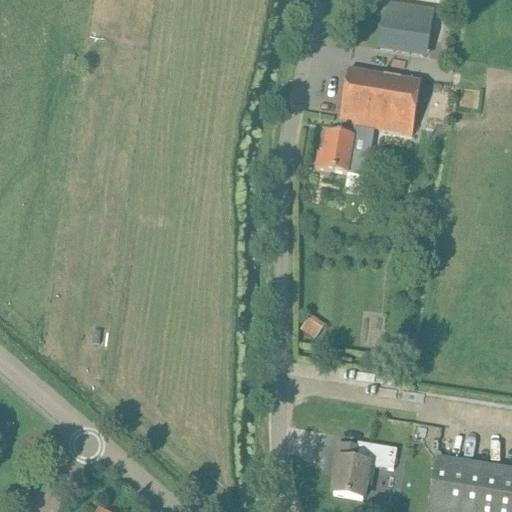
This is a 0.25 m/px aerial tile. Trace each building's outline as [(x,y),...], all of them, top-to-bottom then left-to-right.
[(433,14),(406,9),(386,5),(378,51),(426,59),(433,14)] [(318,155),(316,171),(348,177),(366,180),(370,158),(351,155),(354,139),(355,129),(374,132),(413,138),(421,84),(348,72),(340,124),(341,124),(339,137),(326,135),(323,156),(318,155)] [(310,317),(300,332),(314,342),(325,327),(310,317)] [(397,453),(383,450),(363,447),(363,451),(338,447),(335,462),(339,463),(333,498),(363,503),(366,487),(371,488),(375,469),(393,472),(397,453)] [(511,511),(511,472),(435,460),(427,511),(511,511)]
